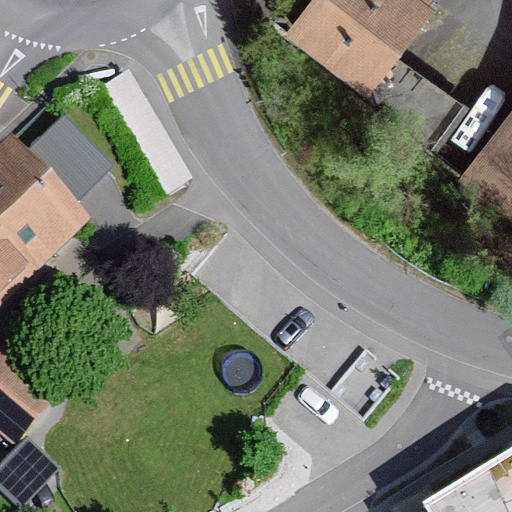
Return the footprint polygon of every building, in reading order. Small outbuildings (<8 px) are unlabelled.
[(307,0),(287,24),(369,92),(439,10),(427,0),(307,0)] [(511,213),(511,111),(464,178),(511,213)] [(46,146),(77,186),(110,160),(80,120),(46,146)] [(0,323),(101,230),(18,142),(0,158),(0,323)] [(0,368),(0,438),(24,460),(69,409),(10,357),(0,368)]
